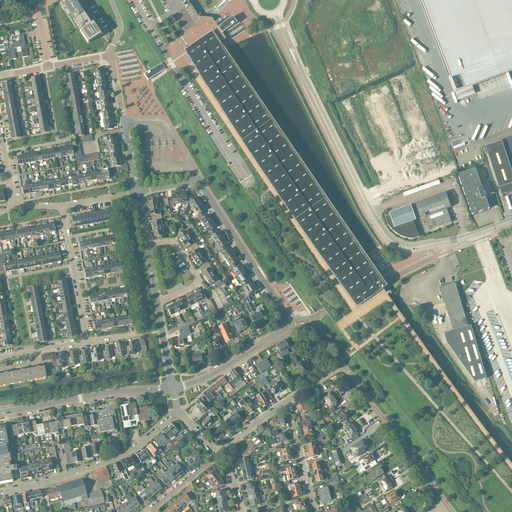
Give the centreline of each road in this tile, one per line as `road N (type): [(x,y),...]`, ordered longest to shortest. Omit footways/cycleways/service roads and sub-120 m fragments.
road 1 (unclassified): [(424,244),(401,245),(380,227),(296,62)]
road 2 (residential): [(0,492),(109,460),(177,412)]
road 3 (residential): [(446,504),(341,364)]
road 4 (unclassified): [(0,412),(173,388)]
road 5 (residential): [(289,325),(198,180)]
road 6 (residential): [(137,192),(109,55)]
road 7 (residential): [(87,341),(62,208)]
road 8 (unclassified): [(173,388),(213,374),(289,325)]
road 9 (residential): [(156,303),(196,279),(171,242),(145,245)]
